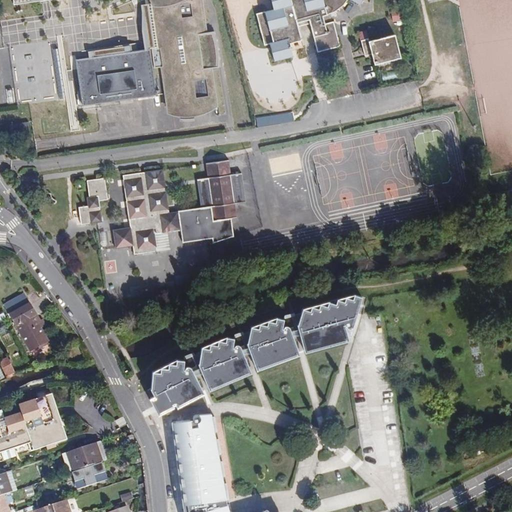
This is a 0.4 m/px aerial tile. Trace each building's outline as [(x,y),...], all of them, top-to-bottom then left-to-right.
[(149,0),(150,3),(156,13),(161,13),(158,0),(149,0)] [(156,13),(161,48),(152,50),(154,68),(163,67),(169,111),(176,113),(184,114),(192,113),(200,112),(207,110),(212,106),(214,105),(209,70),(200,71),(195,34),(204,33),(199,0),(158,0),(161,13),(156,13)] [(270,0),(273,9),(256,14),(264,45),(269,44),(274,62),(293,57),(289,43),(288,38),(291,38),(292,43),(301,40),(297,23),(309,20),(317,53),(340,47),(334,22),(325,24),(323,16),(328,14),(335,12),(342,7),(347,0),(351,0),(360,5),(361,0),(270,0)] [(372,55),(374,65),(401,58),(395,34),(368,41),(367,35),(360,37),(365,57),(372,55)] [(75,59),(82,106),(157,95),(150,48),(75,59)] [(29,132),(28,122),(10,125),(11,135),(29,132)] [(202,179),(206,208),(212,207),(214,220),(230,218),(236,217),(234,204),(241,203),(237,174),(230,175),(228,161),(206,164),(208,178),(202,179)] [(169,213),(163,169),(123,175),(131,228),(122,229),(112,230),(115,248),(134,245),(135,254),(157,251),(154,234),(167,232),(180,230),(177,212),(169,213)] [(246,202),(242,173),(237,174),(241,203),(246,202)] [(107,200),(104,178),(87,181),(89,197),(87,197),(88,206),(79,207),(81,225),(97,223),(102,222),(99,201),(107,200)] [(197,180),(201,209),(206,208),(202,179),(197,180)] [(75,185),(76,190),(77,189),(77,191),(83,189),(82,181),(76,182),(76,185),(75,185)] [(201,209),(177,212),(180,230),(182,242),(212,238),(213,243),(232,237),(230,218),(214,220),(212,207),(206,208),(201,209)] [(167,232),(154,234),(157,251),(170,249),(167,232)] [(24,294),(4,305),(24,342),(33,337),(38,345),(48,340),(41,328),(43,327),(39,321),(36,316),(35,316),(24,294)] [(160,372),(152,372),(150,388),(150,389),(154,396),(150,398),(159,415),(173,407),(173,406),(175,405),(176,406),(203,392),(197,381),(203,379),(208,389),(250,371),(246,360),(251,358),(256,369),(299,353),(295,342),(301,340),(304,351),(348,339),(345,326),(346,326),(347,328),(349,329),(351,329),(352,328),(361,297),(354,294),(352,299),(345,297),(344,301),(336,299),(335,304),(328,302),(327,306),(319,304),(318,308),(311,306),(310,311),(302,309),(298,321),(294,320),(294,318),(284,316),(284,320),(275,318),(275,322),(267,321),(266,325),(259,324),(258,328),(250,327),(248,339),(244,338),(244,336),(235,334),(234,338),(226,337),(225,342),(217,340),(217,345),(209,344),(208,348),(201,347),(199,360),(194,360),(194,357),(184,357),(184,361),(176,360),(175,364),(168,364),(167,368),(160,368),(160,372)] [(38,345),(33,337),(24,342),(29,350),(38,345)] [(6,358),(0,360),(0,363),(6,375),(14,371),(6,358)] [(16,456),(67,440),(52,394),(47,396),(38,399),(17,406),(20,413),(4,419),(0,419),(0,452),(13,449),(16,456)] [(171,423),(182,505),(187,504),(187,511),(269,511),(268,511),(268,510),(267,510),(266,510),(265,510),(264,510),(263,510),(263,511),(262,511),(229,511),(227,505),(226,500),(211,414),(199,416),(198,415),(197,415),(196,414),(195,415),(194,416),(193,416),(192,418),(192,419),(193,420),(193,422),(191,423),(171,423)] [(95,443),(102,462),(108,460),(101,441),(95,443)] [(62,454),(68,473),(102,462),(95,443),(62,454)] [(13,449),(0,452),(0,461),(16,456),(13,449)] [(72,473),(77,490),(107,480),(102,463),(72,473)] [(6,473),(12,492),(17,490),(11,471),(6,473)] [(12,492),(6,473),(0,474),(0,496),(5,495),(9,493),(12,492)] [(122,502),(133,499),(131,492),(120,496),(122,502)] [(0,496),(0,511),(10,511),(5,495),(0,496)] [(70,511),(66,501),(34,511),(70,511)]
